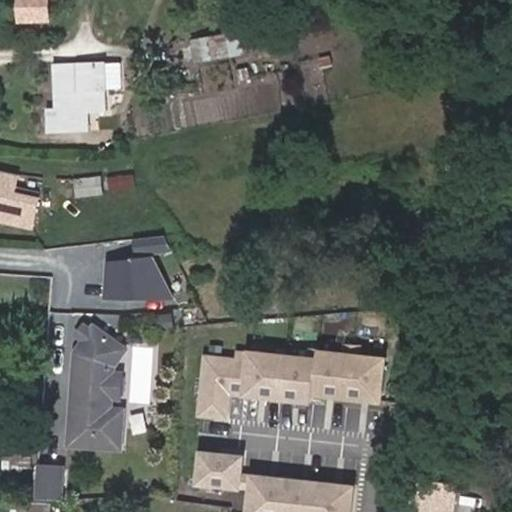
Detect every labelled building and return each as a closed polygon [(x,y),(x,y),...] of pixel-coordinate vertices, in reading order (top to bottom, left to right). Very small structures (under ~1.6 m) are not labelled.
[(53,0),(22,0),(23,21),(54,21),(53,0)] [(234,55),(229,32),(194,39),(199,62),(234,55)] [(63,75),(56,76),(56,104),(50,104),(50,131),(92,130),(91,110),(108,109),(108,60),(63,61),(63,75)] [(0,216),(33,224),(39,198),(16,193),(21,174),(0,169),(0,216)] [(107,190),(135,187),(133,171),(105,174),(107,190)] [(76,175),(76,194),(102,195),(103,176),(76,175)] [(134,258),(105,260),(104,298),(176,298),(154,255),(173,251),(166,234),(132,237),(134,258)] [(89,321),(82,331),(89,336),(96,326),(89,321)] [(72,441),(123,445),(126,406),(114,405),(114,395),(116,370),(117,363),(129,347),(99,323),(96,326),(89,336),(79,348),(72,441)] [(255,356),(209,351),(202,414),(235,418),(238,390),(324,400),(325,392),(383,399),(389,351),(328,344),(327,354),(257,346),(255,356)] [(0,417),(0,429),(38,433),(44,361),(5,358),(0,417)] [(125,371),(116,370),(114,395),(123,395),(125,371)] [(260,453),(208,448),(205,481),(259,486),(256,511),(358,511),(361,484),(258,473),(260,453)] [(3,476),(32,472),(30,453),(1,457),(3,476)] [(69,462),(40,459),(38,489),(67,491),(69,462)] [(441,511),(444,489),(415,485),(412,511),(441,511)] [(453,511),(456,490),(444,489),(441,511),(453,511)] [(38,495),(22,496),(22,511),(50,511),(50,495),(38,495)]
